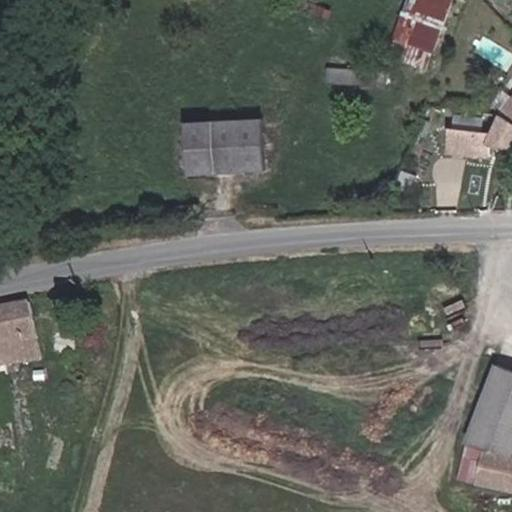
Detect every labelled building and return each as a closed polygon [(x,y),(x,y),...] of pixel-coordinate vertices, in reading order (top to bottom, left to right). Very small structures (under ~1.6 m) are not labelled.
[(408,0),(393,54),(437,66),(455,0),(408,0)] [(511,115),(498,136),(495,142),(451,138),(449,161),(492,165),(493,154),(511,162),(511,115)] [(189,193),(264,189),(261,137),(186,140),(189,193)] [(0,387),(28,383),(16,331),(0,333),(0,387)] [(511,376),(510,378),(481,465),(472,463),(464,498),(511,508),(511,376)]
